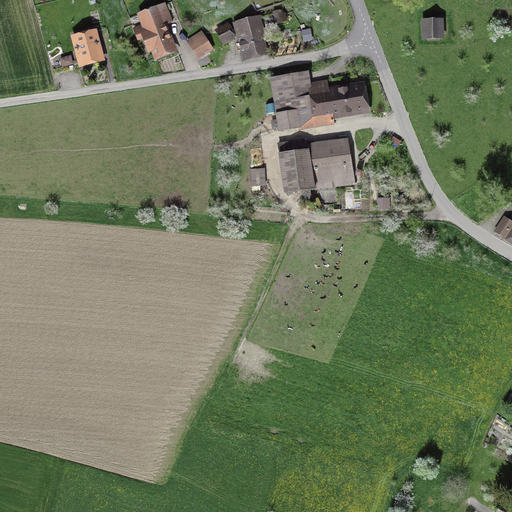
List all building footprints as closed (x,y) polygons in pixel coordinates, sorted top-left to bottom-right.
[(144,25),(135,28),(139,39),(144,37),(149,51),(154,49),(157,56),(173,50),(164,25),(172,22),(165,5),(140,15),(144,25)] [(277,24),(286,21),(281,10),(274,12),(277,24)] [(260,16),(234,23),(243,58),(264,52),(258,29),(263,28),(260,16)] [(437,20),(438,23),(427,24),(428,36),(438,36),(438,25),(441,25),(441,20),(437,20)] [(234,35),(230,26),(217,32),(223,44),(233,38),(232,36),(234,35)] [(311,39),(309,30),(302,31),(303,41),(311,39)] [(82,64),(101,58),(93,32),(74,37),(82,64)] [(199,57),(212,48),(202,34),(189,42),(199,57)] [(72,64),(70,57),(61,59),(63,66),(72,64)] [(271,79),(280,130),(299,127),(299,129),(333,123),(332,115),(364,109),(361,88),(328,93),(327,82),(309,85),(307,73),(271,79)] [(346,136),(339,137),(339,142),(327,143),(328,149),(307,151),(306,140),(279,144),(285,193),(354,184),(346,136)] [(388,199),(379,199),(379,208),(388,208),(388,199)] [(511,221),(505,217),(496,231),(511,242),(511,221)]
